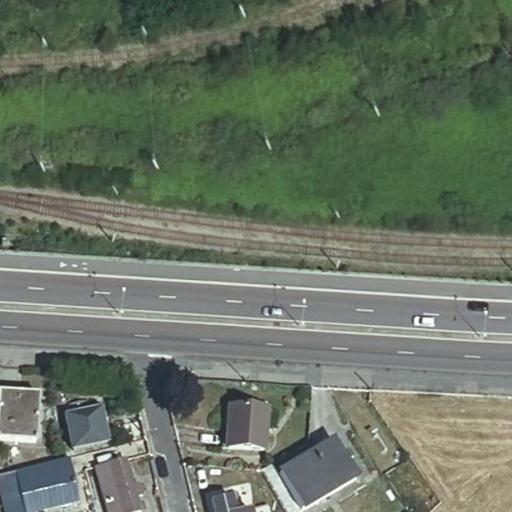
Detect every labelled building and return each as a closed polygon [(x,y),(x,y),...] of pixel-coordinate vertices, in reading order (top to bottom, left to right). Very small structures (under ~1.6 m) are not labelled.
[(39,397),(0,393),(0,397),(0,441),(34,444),(39,397)] [(267,411),(231,408),(229,448),(264,451),(267,411)] [(100,411),(67,417),(73,452),(107,444),(100,411)] [(342,439),(282,474),(303,510),(356,480),(346,463),(353,459),(342,439)] [(69,460),(61,462),(16,473),(0,476),(0,489),(5,511),(25,511),(25,509),(42,504),(43,511),(46,511),(80,503),(69,463),(69,460)] [(128,461),(97,469),(107,511),(142,511),(139,499),(144,497),(141,485),(135,486),(128,461)] [(282,474),(276,464),(263,472),(285,511),(300,511),(303,510),(282,474)] [(236,511),(233,498),(213,503),(214,511),(251,511),(247,511),(236,511)]
